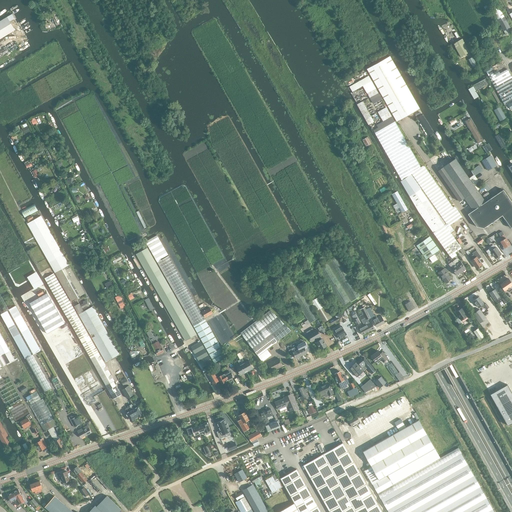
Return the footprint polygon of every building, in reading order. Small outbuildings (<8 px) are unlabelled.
[(510,28),(498,7),(493,10),(504,31),(510,28)] [(51,13),(53,18),(56,25),(60,23),(55,12),(51,13)] [(0,39),(12,32),(15,30),(14,28),(10,21),(15,18),(12,14),(7,17),(0,20),(0,39)] [(470,52),(462,39),(453,44),(461,57),(470,52)] [(367,69),(395,119),(396,121),(419,108),(390,56),(367,69)] [(472,57),(468,59),(473,67),(477,65),(472,57)] [(504,104),(511,99),(511,78),(503,61),(485,70),(504,104)] [(350,85),(352,91),(364,85),(373,103),(381,99),(370,75),(350,85)] [(485,79),(473,85),(476,91),(488,84),(485,79)] [(374,121),(363,100),(357,104),(369,124),(374,121)] [(499,107),(494,110),(500,121),(506,118),(499,107)] [(420,117),(418,119),(427,134),(430,133),(431,134),(433,132),(434,132),(423,114),(422,114),(419,116),(420,117)] [(401,181),(415,207),(433,233),(450,256),(462,248),(447,227),(462,217),(454,206),(452,207),(424,167),(422,166),(421,167),(394,121),(374,133),(402,180),(401,181)] [(30,132),(28,126),(22,129),(25,135),(30,132)] [(501,141),(493,128),(488,131),(496,144),(501,141)] [(363,138),(366,146),(372,143),(369,136),(363,138)] [(496,165),(491,156),(482,161),(488,170),(496,165)] [(486,202),(456,158),(438,171),(459,202),(464,198),(473,210),(486,202)] [(475,175),(483,170),(480,165),(472,169),(475,175)] [(486,202),(473,210),(468,214),(477,227),(484,228),(502,215),(511,228),(511,226),(511,202),(503,190),(486,202)] [(397,191),(392,194),(402,212),(408,209),(397,191)] [(35,204),(22,210),(25,216),(38,210),(35,204)] [(71,301),(76,298),(80,296),(85,293),(41,216),(27,224),(49,262),(71,301)] [(503,239),(500,241),(504,248),(510,244),(504,234),(501,236),(503,239)] [(157,235),(147,241),(145,242),(156,261),(157,261),(157,262),(161,260),(160,259),(168,255),(157,235)] [(429,236),(416,246),(426,259),(439,250),(429,236)] [(495,258),(500,255),(501,254),(496,247),(495,248),(493,245),(489,248),(489,249),(486,251),(489,255),(492,253),(495,258)] [(163,302),(182,336),(194,329),(147,247),(136,254),(163,302)] [(471,260),(476,268),(482,264),(478,259),(481,257),(476,250),(473,253),(474,255),(470,257),(471,260)] [(434,254),(429,258),(432,263),(438,259),(434,254)] [(361,295),(337,255),(317,267),(341,307),(350,301),(351,302),(361,295)] [(161,260),(157,262),(214,363),(226,357),(168,256),(161,260)] [(453,261),(461,272),(463,271),(463,272),(466,270),(465,269),(466,269),(461,262),(459,263),(456,259),(453,261)] [(452,268),(451,268),(457,275),(458,276),(460,274),(460,273),(461,272),(453,261),(449,264),(452,268)] [(207,268),(198,273),(203,283),(205,282),(202,276),(205,275),(206,275),(210,273),(207,268)] [(444,268),(438,272),(446,283),(452,279),(444,268)] [(76,334),(113,400),(121,395),(114,381),(89,336),(54,273),(45,278),(76,334)] [(283,279),(309,324),(319,318),(292,274),(283,279)] [(0,277),(0,313),(25,359),(26,358),(45,392),(52,388),(33,354),(40,350),(0,277)] [(332,318),(308,278),(299,284),(323,323),(332,318)] [(511,289),(511,283),(508,278),(500,284),(505,291),(507,290),(509,292),(511,289)] [(500,296),(499,296),(495,289),(489,293),(494,300),(496,300),(497,302),(502,299),(500,296)] [(93,396),(103,390),(72,336),(47,293),(30,303),(89,406),(97,401),(93,396)] [(120,294),(115,296),(120,308),(125,306),(120,294)] [(486,309),(489,307),(486,303),(484,304),(479,297),(473,301),(479,308),(481,306),(482,308),(484,306),(486,309)] [(409,312),(414,309),(410,301),(405,304),(409,312)] [(74,306),(79,314),(106,362),(119,354),(92,306),(84,311),(79,303),(74,306)] [(210,307),(202,311),(205,317),(213,312),(210,307)] [(360,310),(361,312),(358,313),(362,320),(366,318),(367,320),(372,317),(374,316),(369,307),(366,309),(365,307),(360,310)] [(462,320),(468,316),(462,308),(456,312),(462,320)] [(487,327),(491,325),(479,309),(473,314),(483,328),(484,327),(486,325),(487,327)] [(243,337),(258,356),(267,349),(274,344),(291,331),(270,310),(255,322),(240,333),(242,334),(243,337)] [(336,317),(330,320),(332,324),(338,321),(339,322),(342,321),(343,323),(346,321),(345,319),(349,317),(345,311),(335,316),(336,317)] [(352,316),(357,325),(360,323),(354,311),(351,313),(352,315),(352,316)] [(377,327),(385,323),(381,316),(377,318),(376,315),(372,317),(374,320),(373,320),(377,327)] [(364,324),(358,327),(362,335),(375,328),(370,321),(368,322),(367,321),(363,323),(364,324)] [(335,332),(336,334),(337,334),(339,338),(346,334),(342,327),(341,328),(341,327),(341,326),(339,323),(334,326),(336,329),(337,330),(335,331),(335,332)] [(473,331),(479,340),(484,336),(479,328),(473,331)] [(318,341),(316,342),(318,345),(320,349),(326,346),(322,338),(322,339),(320,336),(321,336),(317,329),(308,335),(312,341),(316,339),(318,341)] [(0,367),(14,359),(0,333),(0,367)] [(164,352),(158,341),(152,345),(158,356),(164,352)] [(202,368),(212,362),(200,341),(191,347),(202,368)] [(301,355),(307,353),(305,349),(308,348),(305,342),(297,346),(301,355)] [(9,346),(14,358),(18,356),(13,344),(9,346)] [(296,358),(301,355),(297,346),(289,350),(291,356),(294,355),(296,358)] [(267,349),(258,356),(262,362),(271,355),(267,349)] [(371,356),(375,362),(380,359),(382,362),(387,359),(383,353),(381,355),(378,351),(371,356)] [(279,358),(268,363),(272,371),(283,366),(279,358)] [(356,362),(363,369),(361,367),(364,364),(372,373),(375,370),(367,360),(364,362),(361,358),(356,362)] [(242,359),(240,360),(247,371),(249,370),(250,370),(251,370),(252,369),(252,368),(248,360),(244,363),(242,359)] [(247,371),(240,360),(238,361),(240,365),(236,367),(241,375),(242,374),(244,374),(244,373),(247,371)] [(357,377),(362,373),(360,371),(363,369),(356,362),(349,368),(357,377)] [(227,372),(224,374),(228,380),(234,377),(230,370),(230,371),(228,367),(225,368),(227,372)] [(228,380),(224,374),(218,377),(218,376),(216,377),(213,371),(208,374),(213,384),(218,381),(220,380),(222,384),(226,381),(225,381),(228,380)] [(340,385),(345,383),(340,372),(338,373),(337,372),(335,373),(335,374),(334,374),(338,383),(339,383),(340,385)] [(399,380),(400,381),(404,380),(399,373),(395,376),(399,380)] [(375,383),(379,388),(386,383),(381,377),(375,383)] [(124,386),(129,383),(126,378),(121,381),(124,386)] [(370,380),(361,387),(365,393),(376,387),(370,380)] [(327,392),(329,396),(333,394),(328,383),(317,388),(320,395),(327,392)] [(511,392),(507,384),(490,394),(508,425),(511,422),(511,392)] [(127,398),(134,394),(129,385),(121,389),(127,398)] [(298,389),(301,396),(300,397),(301,401),(308,398),(303,387),(298,389)] [(356,387),(347,392),(350,397),(359,393),(356,387)] [(30,405),(41,400),(36,391),(26,397),(30,405)] [(274,402),(278,410),(287,406),(289,412),(298,409),(292,393),(283,397),(284,398),(274,402)] [(44,432),(48,430),(53,427),(58,435),(62,433),(58,427),(53,418),(43,399),(41,400),(30,405),(41,425),(44,432)] [(142,415),(142,414),(138,407),(133,409),(132,408),(133,407),(132,404),(129,405),(136,417),(139,416),(140,416),(141,416),(142,415)] [(134,419),(136,417),(129,405),(128,406),(129,407),(125,409),(125,410),(127,413),(126,413),(130,421),(131,420),(132,421),(134,420),(134,419)] [(259,412),(262,420),(273,415),(270,408),(259,412)] [(240,420),(237,421),(243,431),(247,429),(243,423),(249,420),(245,412),(238,416),(240,420)] [(360,423),(359,421),(357,416),(349,421),(352,426),(352,427),(360,423)] [(24,429),(32,424),(27,417),(20,422),(24,429)] [(76,417),(71,419),(70,420),(74,427),(80,424),(76,417)] [(398,428),(404,424),(401,418),(394,422),(398,428)] [(224,419),(217,422),(220,430),(217,432),(219,439),(224,437),(223,435),(230,432),(228,427),(229,427),(227,423),(226,424),(224,419)] [(376,444),(384,458),(371,465),(379,480),(435,448),(419,420),(376,444)] [(9,441),(8,438),(9,437),(3,427),(1,425),(0,422),(0,436),(0,437),(1,437),(2,438),(2,439),(4,440),(5,441),(6,442),(7,442),(9,441)] [(203,424),(197,426),(200,433),(204,432),(205,435),(207,434),(207,432),(211,431),(208,422),(203,424)] [(265,425),(268,432),(275,429),(273,422),(265,425)] [(87,425),(77,430),(81,438),(92,433),(87,425)] [(201,437),(200,433),(197,426),(192,428),(191,427),(187,429),(189,436),(193,434),(194,434),(196,438),(201,437)] [(259,431),(248,437),(251,442),(262,436),(259,431)] [(40,451),(48,447),(42,435),(40,436),(42,439),(40,439),(41,440),(35,443),(40,451)] [(58,449),(63,446),(59,437),(54,440),(55,441),(58,449)] [(227,446),(229,452),(237,448),(235,443),(227,446)] [(381,511),(342,443),(303,465),(329,511),(381,511)] [(494,511),(474,475),(458,447),(393,484),(378,493),(379,494),(377,495),(386,511),(494,511)] [(72,470),(77,475),(83,483),(87,480),(81,472),(77,466),(72,470)] [(239,482),(247,478),(242,469),(234,473),(239,482)] [(320,511),(296,469),(280,478),(294,503),(277,511),(320,511)] [(63,483),(70,481),(66,471),(60,473),(61,477),(59,477),(61,481),(62,481),(63,483)] [(259,482),(262,481),(261,479),(262,478),(260,474),(250,478),(253,483),(254,482),(257,487),(261,485),(259,482)] [(266,480),(272,492),(282,487),(278,480),(276,481),(273,476),(266,480)] [(30,484),(33,492),(34,491),(36,494),(42,492),(41,489),(42,488),(39,481),(30,484)] [(242,490),(254,511),(266,511),(251,485),(242,490)] [(85,497),(89,494),(84,487),(80,490),(85,497)] [(18,489),(13,492),(17,499),(20,504),(25,501),(18,489)] [(241,491),(235,495),(237,500),(244,496),(241,491)] [(20,504),(17,499),(13,492),(8,495),(13,504),(15,502),(17,506),(20,504)] [(45,507),(50,511),(118,511),(121,510),(107,496),(96,507),(95,505),(88,511),(72,511),(54,496),(45,507)] [(253,511),(244,497),(235,502),(240,511),(253,511)] [(35,508),(39,505),(33,499),(30,502),(35,508)]
